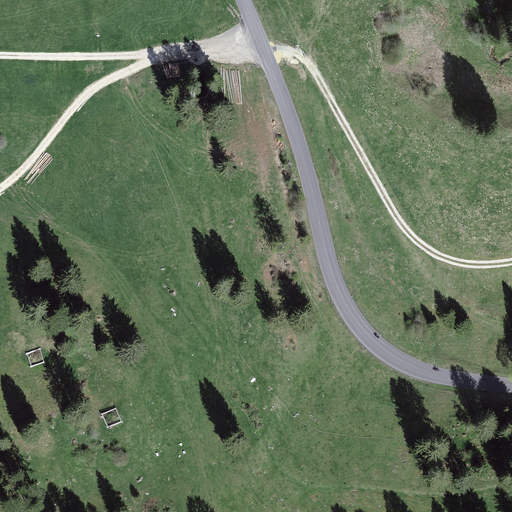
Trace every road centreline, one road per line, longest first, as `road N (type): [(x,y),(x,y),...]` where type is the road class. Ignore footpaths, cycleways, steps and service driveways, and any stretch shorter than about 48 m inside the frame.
road 1 (secondary): [(244,0),(305,165),(335,285),(359,326),(409,366),(511,385)]
road 2 (track): [(262,46),(0,57)]
road 3 (track): [(0,193),(85,94),(161,53)]
road 4 (track): [(306,59),(407,231)]
